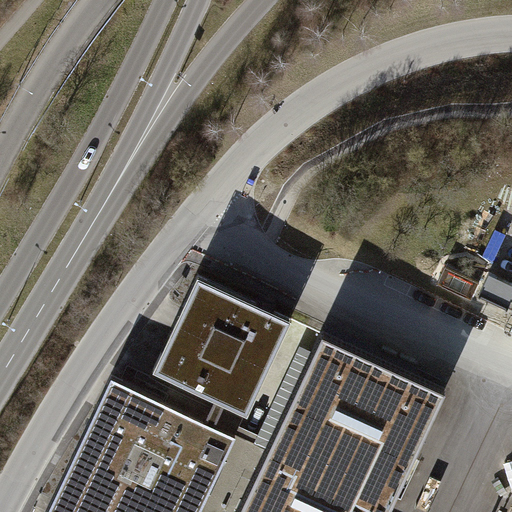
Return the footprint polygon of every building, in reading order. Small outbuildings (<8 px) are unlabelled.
[(511,199),(503,218),(511,222),(511,199)] [(511,249),(511,235),(495,230),(486,256),(506,262),(511,249)] [(473,287),(511,302),(511,280),(480,268),(473,287)] [(290,317),(199,275),(156,365),(247,408),(290,317)] [(267,452),(388,509),(442,387),(319,329),(267,452)] [(198,511),(236,433),(112,375),(46,511),(198,511)] [(178,381),(170,401),(222,422),(224,416),(241,423),(247,409),(178,381)] [(386,511),(388,509),(267,452),(238,511),(386,511)]
